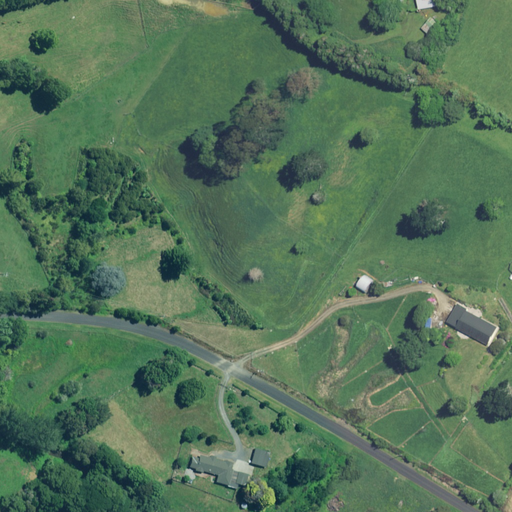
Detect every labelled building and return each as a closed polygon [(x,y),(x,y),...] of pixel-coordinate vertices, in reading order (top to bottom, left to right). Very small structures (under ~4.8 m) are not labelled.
[(439,7),(437,0),(418,0),(420,9),(439,7)] [(440,25),(432,18),(422,28),(430,35),(440,25)] [(373,281),(365,276),(358,287),(366,292),(373,281)] [(469,310),(458,304),(449,323),(458,328),(458,329),(489,346),(499,328),(468,312),(469,310)] [(269,453),(255,448),(250,463),(265,467),(269,453)] [(209,458),(200,455),(198,459),(192,457),(188,468),(201,473),(202,471),(217,476),(215,482),(235,489),(236,484),(243,486),(246,475),(231,470),(234,461),(225,458),(224,461),(210,457),(209,458)]
